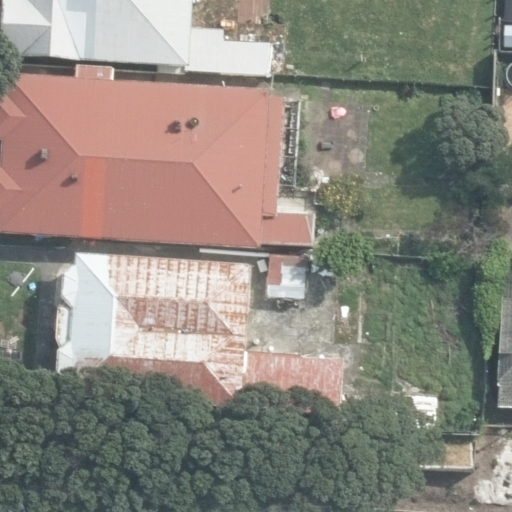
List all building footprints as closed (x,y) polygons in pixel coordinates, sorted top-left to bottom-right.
[(183,73),(272,78),(274,45),(224,43),(225,31),(193,29),(194,0),(6,0),(3,58),(183,69),(183,73)] [(511,48),(511,27),(499,27),(499,48),(511,48)] [(0,229),(0,235),(214,248),(263,251),(263,245),(313,248),(315,218),(279,216),(286,103),(272,102),(273,94),(114,84),(114,71),(78,69),(77,80),(10,76),(9,97),(0,96),(0,214),(1,215),(0,229)] [(68,398),(342,417),(345,360),(247,353),(252,269),(78,257),(78,268),(66,277),(64,299),(66,303),(61,310),(60,343),(64,349),(60,352),(59,377),(70,387),(68,398)] [(272,297),(306,300),(310,261),(276,258),(272,297)] [(511,264),(507,264),(497,408),(511,409),(511,264)] [(388,395),(441,397),(446,269),(393,267),(388,395)]
